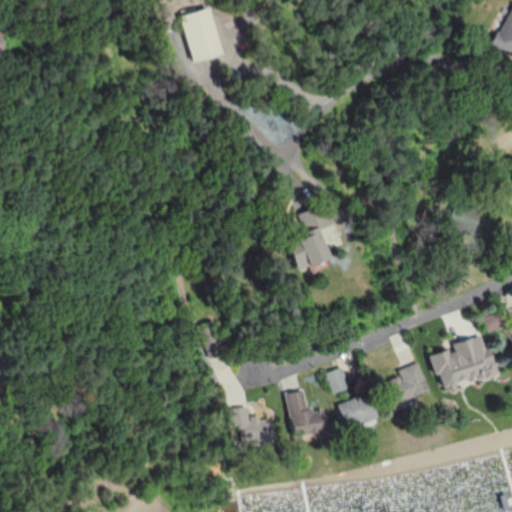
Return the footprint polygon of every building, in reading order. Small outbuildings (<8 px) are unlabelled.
[(179,16),(191,63),(222,54),(210,8),(179,16)] [(511,55),(511,8),(491,44),(511,55)] [(287,238),(297,271),(331,261),(327,248),(337,245),(325,206),(299,214),(305,232),(287,238)] [(448,385),(490,368),(475,330),(457,337),(464,354),(439,363),(448,385)] [(429,392),(421,365),(382,377),(390,404),(429,392)] [(350,388),(343,367),(324,373),(332,394),(350,388)] [(285,392),(294,440),(328,434),(323,407),(308,410),(304,388),(285,392)] [(378,419),(370,393),(337,403),(346,429),(378,419)] [(240,445),(273,442),(271,417),(248,419),(247,408),(237,409),(240,445)] [(137,511),(146,511),(148,511),(131,494),(125,500),(137,511)]
